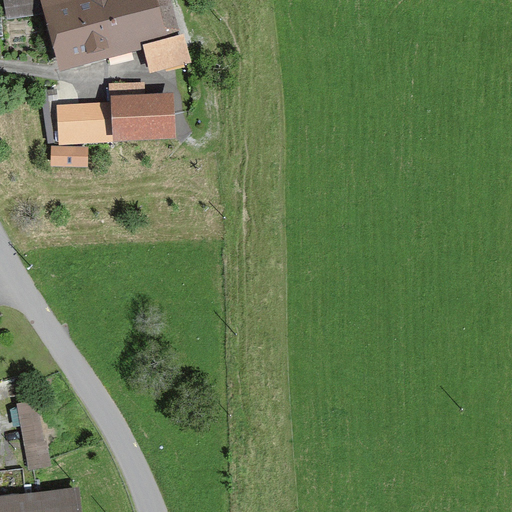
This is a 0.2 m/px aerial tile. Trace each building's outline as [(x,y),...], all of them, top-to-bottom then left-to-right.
[(40,10),(38,0),(16,0),(8,1),(10,14),(40,10)] [(51,0),(61,34),(60,34),(66,59),(159,34),(150,0),(51,0)] [(161,0),(166,24),(177,21),(173,0),(161,0)] [(182,40),(147,49),(152,65),(162,65),(187,59),(182,40)] [(144,85),(111,87),(112,102),(119,102),(120,131),(145,130),(146,138),(170,137),(169,99),(144,100),(144,85)] [(110,143),(108,108),(78,110),(80,145),(110,143)] [(52,147),(51,165),(87,165),(87,148),(52,147)] [(30,468),(48,464),(36,402),(18,405),(30,468)] [(26,489),(24,469),(1,471),(3,492),(26,489)] [(79,511),(78,494),(20,499),(21,511),(79,511)]
